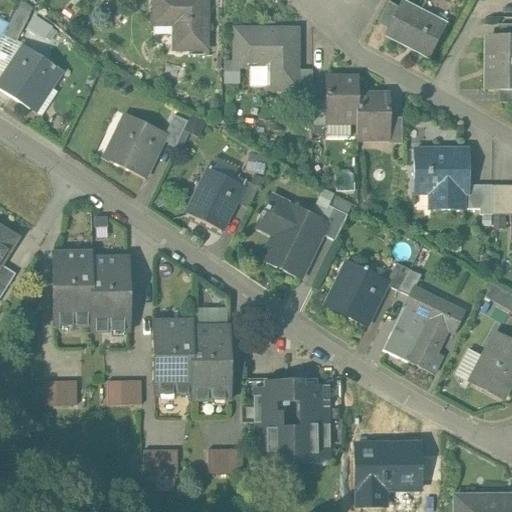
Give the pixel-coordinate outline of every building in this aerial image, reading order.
[(173,50),(186,50),(187,50),(205,50),(205,0),(152,0),(153,24),(173,24),(173,50)] [(386,38),(390,40),(429,60),(447,25),(403,3),(386,38)] [(389,30),(399,11),(399,10),(390,5),(379,25),(389,30)] [(15,44),(17,41),(27,19),(15,13),(3,38),(15,44)] [(26,31),(52,43),(59,27),(33,15),(26,31)] [(511,38),(511,25),(500,25),(499,37),(499,38),(500,38),(511,38)] [(297,91),(296,75),(296,31),(234,32),(235,69),(267,69),(267,91),(297,91)] [(511,38),(495,38),(495,39),(487,39),(487,64),(511,64),(511,38)] [(60,73),(42,61),(22,48),(0,82),(0,92),(28,111),(44,87),(49,90),(60,73)] [(486,90),(504,90),(505,90),(511,90),(511,64),(489,65),(487,65),(486,90)] [(297,72),(297,90),(297,91),(294,91),(295,95),(311,95),(311,72),(311,71),(297,72)] [(356,120),(356,108),(356,78),(325,78),(325,114),(325,120),(356,120)] [(511,103),(511,90),(499,90),(499,102),(499,104),(511,103)] [(388,95),(377,95),(356,96),(356,137),(388,136),(388,95)] [(324,120),(325,112),(325,111),(324,102),(312,102),(311,125),(312,128),(325,128),(325,120),(324,120)] [(144,181),(150,168),(165,136),(124,116),(115,134),(121,137),(108,163),(144,181)] [(173,117),(168,127),(164,135),(165,136),(163,142),(174,148),(186,124),(173,117)] [(401,118),(389,118),(388,118),(388,136),(387,136),(387,144),(395,144),(401,144),(401,118)] [(413,194),(425,195),(440,195),(440,211),(462,211),(462,195),(466,194),(466,151),(414,151),(413,151),(413,194)] [(242,188),(209,172),(209,171),(207,171),(185,214),(220,232),(221,231),(242,188)] [(235,204),(246,210),(247,210),(257,189),(245,182),(242,187),(243,188),(235,204)] [(467,186),(466,205),(466,210),(478,210),(479,216),(490,216),(491,187),(491,186),(467,186)] [(491,186),(491,200),(491,216),(505,216),(506,187),(506,186),(491,186)] [(334,195),(329,204),(347,213),(351,204),(334,195)] [(326,225),(273,199),(269,198),(262,213),(261,213),(258,219),(258,220),(258,221),(255,227),(273,236),(261,261),(299,280),(326,225)] [(346,217),(329,208),(328,208),(327,207),(320,222),(326,225),(321,236),(333,242),(346,217)] [(0,262),(14,240),(0,231),(0,262)] [(90,328),(90,304),(89,260),(90,259),(90,254),(52,254),(52,288),(52,328),(90,328)] [(127,259),(123,259),(122,259),(89,260),(90,328),(89,328),(89,334),(128,333),(127,259)] [(387,282),(345,262),(323,308),(365,328),(385,286),(387,282)] [(408,271),(395,265),(387,282),(385,286),(398,293),(408,271)] [(0,297),(14,275),(0,266),(0,297)] [(398,293),(408,297),(412,289),(414,289),(420,276),(408,271),(398,293)] [(511,296),(490,285),(484,298),(509,312),(511,306),(511,296)] [(427,318),(406,362),(433,375),(441,358),(435,356),(447,330),(453,333),(463,312),(414,289),(412,289),(408,297),(403,307),(427,318)] [(382,351),(406,362),(427,318),(403,307),(382,351)] [(152,323),(152,364),(152,365),(153,397),(190,396),(190,328),(191,328),(191,323),(190,322),(152,323)] [(228,328),(199,328),(190,329),(191,396),(190,397),(190,402),(229,402),(228,328)] [(511,381),(511,343),(494,334),(468,383),(501,401),(511,381)] [(140,382),(129,382),(128,382),(106,383),(106,407),(140,406),(140,382)] [(75,407),(75,396),(75,395),(75,383),(41,383),(42,407),(75,407)] [(296,384),(286,384),(285,384),(263,385),(263,408),(252,409),(252,456),(259,456),(260,463),(283,463),(282,408),(286,407),(286,398),(296,398),(296,384)] [(321,389),(298,389),(296,389),(297,431),(290,431),(290,465),(316,465),(317,458),(327,458),(326,399),(321,399),(321,389)] [(252,408),(263,408),(262,392),(252,392),(252,408)] [(386,509),(386,491),(419,491),(419,482),(418,456),(418,446),(352,448),(353,491),(355,491),(356,510),(386,509)] [(240,451),(214,451),(206,451),(207,475),(232,475),(241,475),(240,451)] [(176,475),(176,470),(176,452),(142,452),(142,458),(142,476),(176,475)] [(418,456),(419,482),(440,482),(440,455),(418,456)] [(511,511),(511,500),(487,501),(487,499),(455,499),(454,511),(511,511)]
